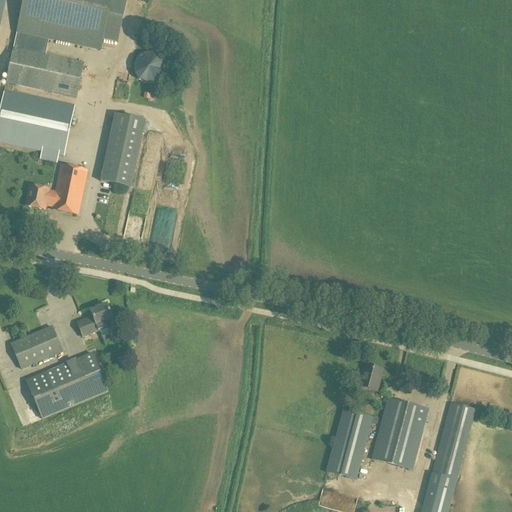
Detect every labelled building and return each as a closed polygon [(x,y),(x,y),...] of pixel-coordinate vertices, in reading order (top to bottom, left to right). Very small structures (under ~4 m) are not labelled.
[(24,0),(0,112),(0,143),(64,157),(74,106),(11,93),(13,85),(76,98),(83,64),(45,56),(48,41),(101,52),(103,41),(118,44),(127,0),(24,0)] [(146,84),(154,83),(161,79),(164,71),(163,63),(159,57),(151,54),(143,55),(137,59),(133,66),(134,74),(139,81),(146,84)] [(115,115),(101,182),(130,189),(145,121),(115,115)] [(78,216),(87,172),(61,166),(56,193),(49,192),(49,191),(30,187),(26,208),(44,211),(45,207),(53,208),(52,211),(78,216)] [(105,322),(112,319),(107,306),(86,315),(88,320),(77,325),(83,338),(107,328),(105,322)] [(21,371),(31,367),(63,354),(52,327),(10,344),(21,371)] [(42,420),(108,392),(92,355),(26,382),(42,420)] [(377,393),(381,377),(380,377),(382,370),(365,366),(362,375),(364,376),(360,389),(377,393)] [(413,472),(429,410),(387,399),(371,461),(413,472)] [(449,511),(455,492),(476,410),(450,404),(429,485),(421,511),(449,511)] [(357,482),(373,419),(342,411),(326,474),(357,482)]
